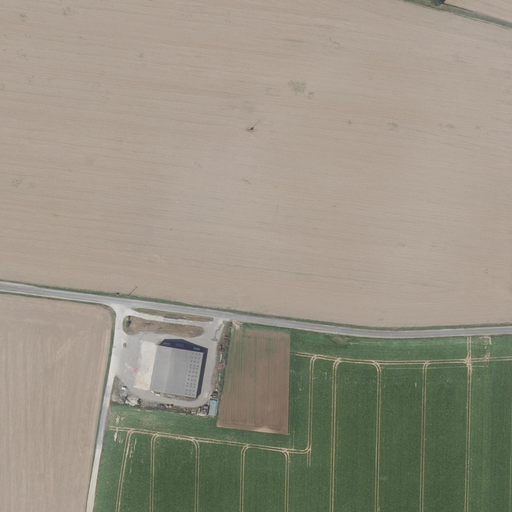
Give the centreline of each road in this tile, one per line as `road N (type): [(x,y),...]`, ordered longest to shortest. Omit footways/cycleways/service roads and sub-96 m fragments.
road 1 (unclassified): [(0,286),(371,334),(511,330)]
road 2 (track): [(120,301),(89,511)]
road 3 (track): [(112,300),(131,313),(173,321),(217,324),(228,315)]
